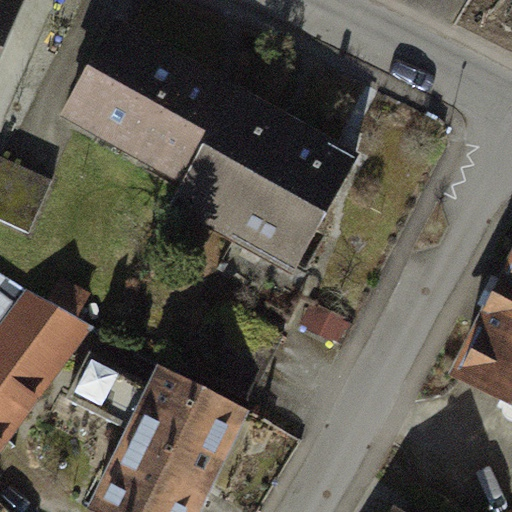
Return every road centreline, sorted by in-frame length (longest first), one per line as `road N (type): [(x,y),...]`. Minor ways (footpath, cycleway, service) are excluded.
road 1 (residential): [(511,136),(308,511)]
road 2 (residential): [(511,106),(290,0)]
